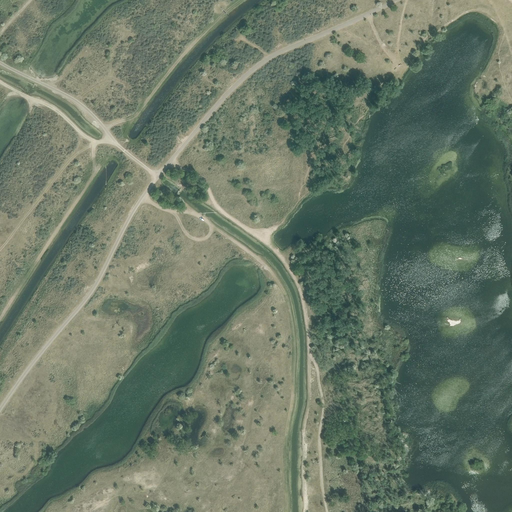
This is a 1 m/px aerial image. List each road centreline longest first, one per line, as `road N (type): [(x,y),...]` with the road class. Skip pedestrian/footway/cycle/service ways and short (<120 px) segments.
road 1 (track): [(327,511),(317,359),(308,354),(299,291),(276,253),(220,207),(204,173),(172,157)]
road 2 (track): [(0,404),(98,278),(172,157)]
road 3 (track): [(396,0),(249,72),(172,157)]
